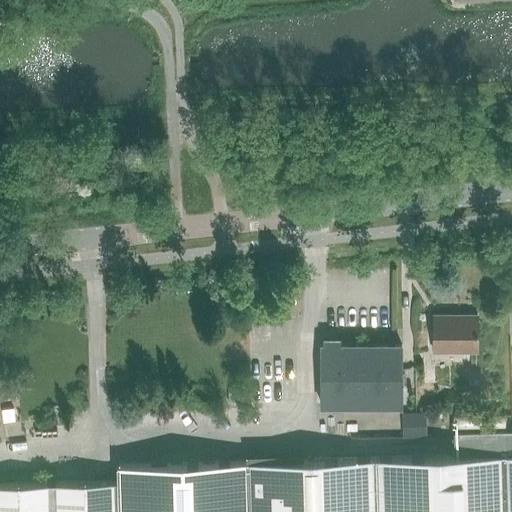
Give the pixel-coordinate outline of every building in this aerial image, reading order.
[(388,316),(388,269),(312,269),(312,303),(372,303),(372,316),(388,316)] [(434,350),(478,350),(478,314),(434,314),(434,350)] [(321,405),(402,404),(402,344),(340,344),(340,343),(324,343),(324,345),(321,345),(321,405)] [(14,408),(2,409),(3,421),(15,420),(14,408)] [(511,511),(511,432),(456,434),(456,458),(376,459),(377,511),(511,511)] [(264,462),(250,462),(251,511),(377,511),(376,459),(305,461),(305,458),(264,459),(264,462)] [(251,511),(250,462),(118,465),(118,481),(119,511),(251,511)] [(0,511),(119,511),(118,481),(0,483),(0,511)]
